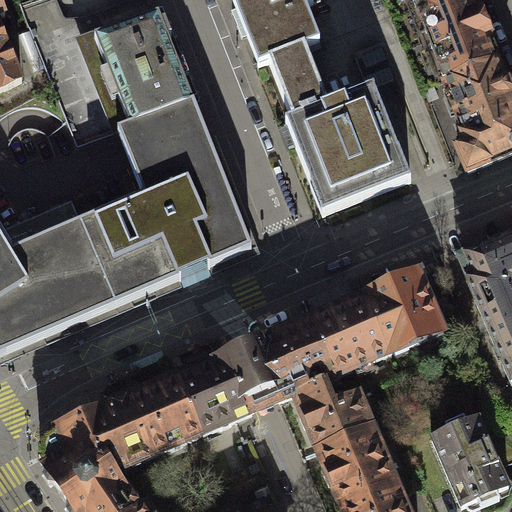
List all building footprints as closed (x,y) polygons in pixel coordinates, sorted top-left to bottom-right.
[(302,0),(231,0),(235,9),(258,67),(268,63),(304,49),(319,43),(302,0)] [(470,0),(439,0),(414,10),(410,12),(422,43),(427,41),(444,84),(496,64),(470,0)] [(410,0),(414,10),(439,0),(410,0)] [(0,93),(22,82),(0,23),(0,19),(6,18),(0,3),(0,93)] [(158,16),(83,46),(117,134),(192,105),(167,39),(171,38),(165,22),(161,23),(158,16)] [(284,124),(321,217),(410,182),(373,88),(327,106),(304,49),(268,63),(291,122),(284,124)] [(511,105),(496,64),(444,84),(464,135),(459,137),(463,147),(460,157),(467,173),(511,155),(511,105)] [(192,105),(117,134),(125,153),(143,199),(79,226),(73,212),(3,241),(13,257),(5,262),(24,291),(0,302),(0,358),(251,250),(201,126),(192,105)] [(0,302),(24,291),(5,262),(13,257),(3,241),(0,236),(0,302)] [(474,279),(466,282),(489,335),(511,385),(511,236),(464,258),(474,279)] [(389,357),(444,334),(419,277),(365,300),(389,357)] [(389,357),(365,300),(312,323),(336,380),(389,357)] [(336,380),(312,323),(237,355),(227,359),(251,416),(262,412),(293,398),(324,385),(336,380)] [(251,416),(227,359),(177,380),(202,437),(216,431),(221,433),(230,429),(231,424),(251,416)] [(202,437),(177,380),(128,401),(152,458),(167,452),(172,454),(183,449),(184,445),(202,437)] [(352,398),(334,406),(324,385),(293,398),(301,417),(299,421),(303,432),(308,434),(317,453),(371,430),(358,400),(352,398)] [(152,458),(128,401),(109,409),(54,433),(54,435),(46,440),(41,452),(42,464),(69,506),(73,511),(132,511),(137,509),(112,472),(123,466),(126,471),(152,458)] [(455,431),(432,440),(461,510),(485,500),(488,506),(500,501),(497,495),(507,491),(478,421),(468,425),(465,418),(452,424),(455,431)] [(371,430),(317,453),(325,473),(324,478),(329,490),(332,490),(341,510),(395,487),(371,430)] [(406,511),(395,487),(341,510),(341,511),(406,511)]
